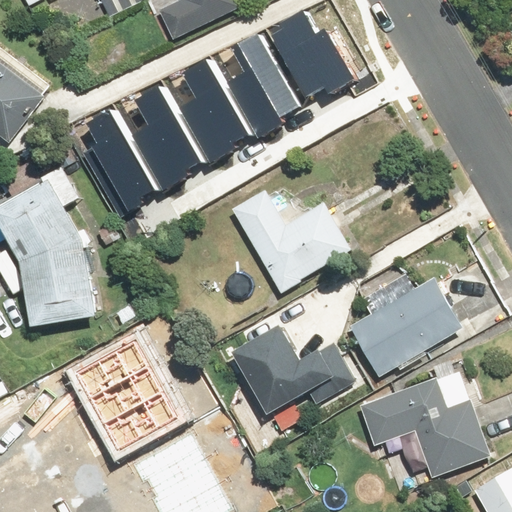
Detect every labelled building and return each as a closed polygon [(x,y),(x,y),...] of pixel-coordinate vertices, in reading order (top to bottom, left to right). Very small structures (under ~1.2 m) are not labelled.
[(108,0),(113,10),(136,0),(108,0)] [(157,0),(175,38),(259,0),(157,0)] [(98,125),(139,203),(363,88),(338,39),(328,44),(314,17),(244,53),(256,75),(238,84),(226,62),(194,79),(205,101),(189,110),(176,85),(141,102),(156,130),(146,135),(131,108),(98,125)] [(0,46),(0,123),(22,138),(58,86),(0,46)] [(284,173),(239,199),(292,290),(369,245),(339,194),(307,213),(284,173)] [(103,308),(100,230),(73,174),(10,204),(34,255),(37,311),(103,308)] [(450,268),(355,324),(385,375),(480,319),(450,268)] [(239,292),(223,301),(237,327),(253,318),(239,292)] [(285,322),(241,346),(276,409),(313,389),(319,399),(360,377),(339,338),(305,357),(285,322)] [(133,338),(70,375),(116,454),(180,418),(133,338)] [(470,360),(370,396),(387,444),(428,430),(444,473),(503,452),(470,360)] [(260,511),(238,468),(200,487),(212,511),(260,511)] [(511,511),(511,472),(485,489),(499,511),(511,511)]
